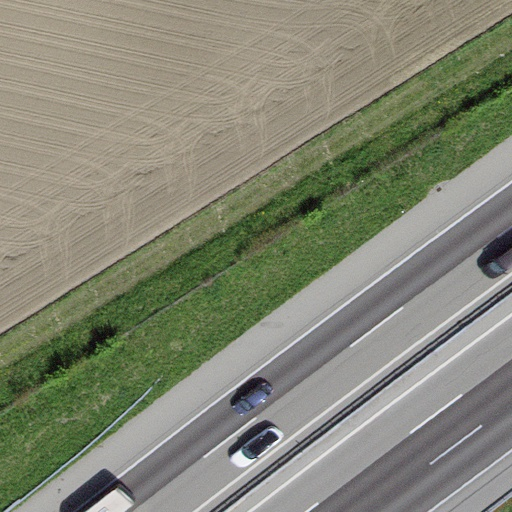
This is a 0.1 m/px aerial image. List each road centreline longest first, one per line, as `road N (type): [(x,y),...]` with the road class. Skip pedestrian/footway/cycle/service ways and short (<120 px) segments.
road 1 (track): [(511,31),(0,347)]
road 2 (motorway): [(511,226),(133,511)]
road 3 (motorway): [(336,511),(511,380)]
